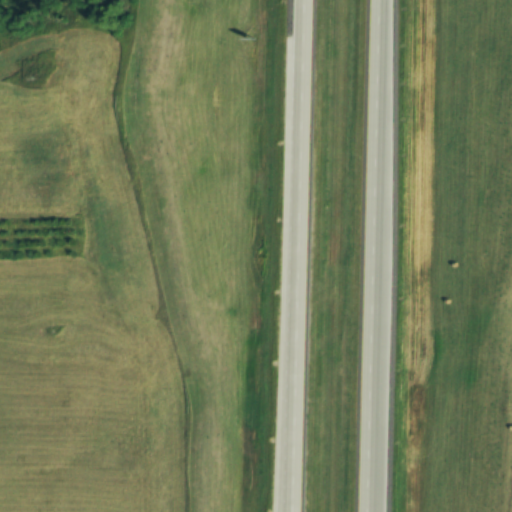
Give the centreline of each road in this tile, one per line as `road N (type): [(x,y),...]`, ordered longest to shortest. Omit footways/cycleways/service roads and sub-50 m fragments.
road 1 (motorway): [(374,511),(387,0)]
road 2 (motorway): [(304,0),(292,511)]
